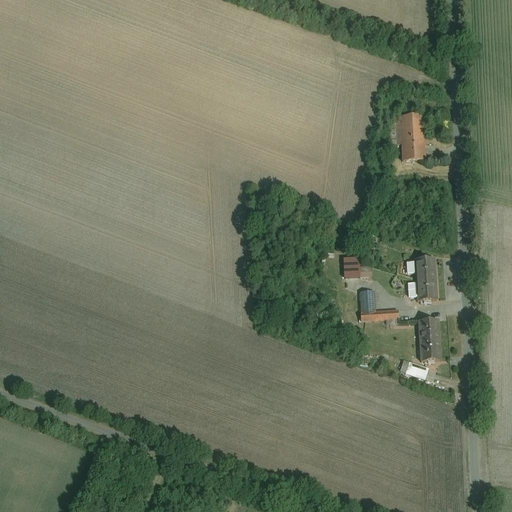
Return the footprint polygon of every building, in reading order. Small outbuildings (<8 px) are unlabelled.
[(429,116),(396,118),(396,124),(391,124),(392,146),(401,146),(402,163),(427,162),(426,144),(430,144),(429,116)] [(359,258),(344,258),(345,278),(372,277),(372,267),(359,268),(359,258)] [(438,301),(435,259),(413,260),(416,303),(438,301)] [(375,292),(359,293),(361,323),(399,321),(398,311),(376,312),(375,292)] [(441,363),(438,321),(417,322),(420,364),(441,363)] [(425,382),(429,370),(409,363),(405,375),(425,382)]
